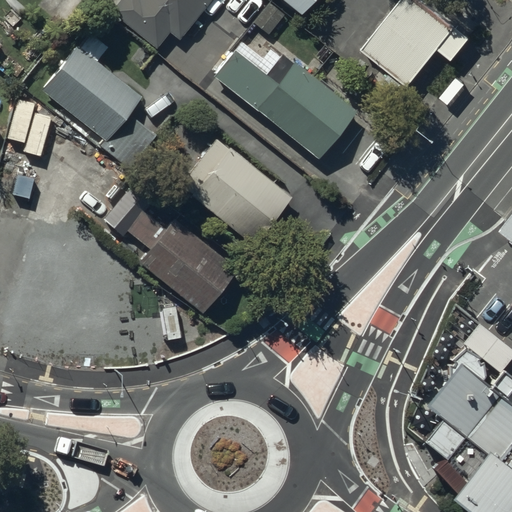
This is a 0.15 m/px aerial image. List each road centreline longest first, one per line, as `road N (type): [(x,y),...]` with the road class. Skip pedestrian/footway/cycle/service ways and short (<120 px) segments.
road 1 (secondary): [(434,218),(434,243),(390,310),(333,433),(305,461)]
road 2 (secondary): [(233,384),(273,360),(407,223),(434,218)]
road 3 (secondary): [(0,389),(90,402),(192,396)]
road 4 (secondary): [(158,465),(0,427)]
road 5 (secondary): [(434,218),(511,123)]
